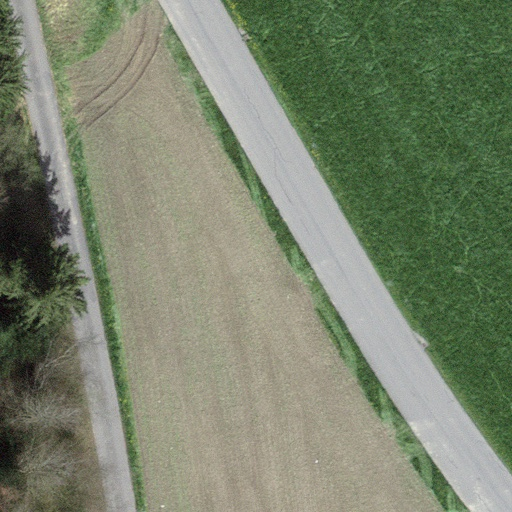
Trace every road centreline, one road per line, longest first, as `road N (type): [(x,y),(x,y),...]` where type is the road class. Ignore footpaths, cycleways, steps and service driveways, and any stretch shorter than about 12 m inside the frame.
road 1 (unclassified): [(504,511),(360,298),(188,0)]
road 2 (unclassified): [(3,0),(104,511)]
